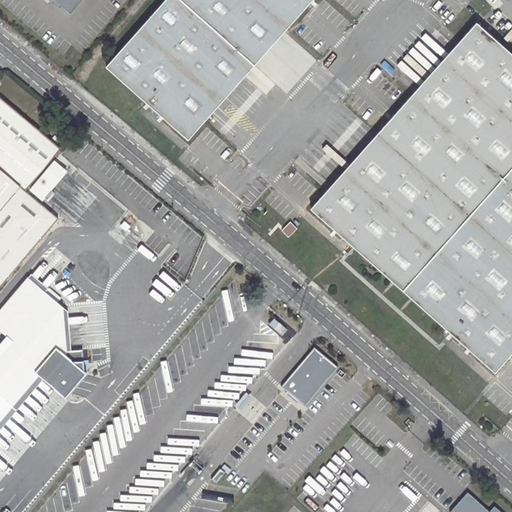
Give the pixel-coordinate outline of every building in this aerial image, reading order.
[(54,0),(73,15),(85,0),(54,0)] [(310,0),(163,0),(106,65),(188,138),(310,0)] [(511,351),(511,52),(476,21),(311,207),(494,371),(511,351)] [(0,288),(60,217),(26,190),(61,148),(0,96),(0,288)] [(0,325),(15,338),(0,355),(0,420),(41,373),(69,396),(89,372),(85,347),(70,349),(65,305),(61,302),(63,298),(51,289),(46,291),(29,277),(0,312),(0,325)] [(337,368),(313,348),(280,387),(304,407),(337,368)] [(219,468),(210,480),(215,484),(225,473),(219,468)] [(449,511),(501,511),(498,509),(494,511),(490,511),(467,492),(449,511)]
